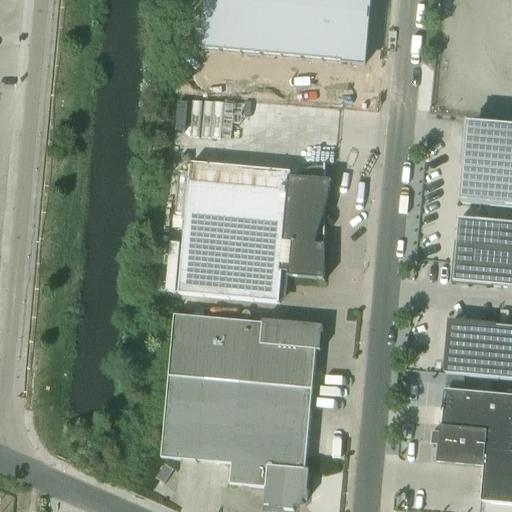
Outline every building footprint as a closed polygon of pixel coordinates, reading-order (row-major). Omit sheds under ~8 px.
[(369,0),(205,0),(200,51),(364,66),(369,0)] [(511,208),(511,128),(468,125),(461,204),(511,208)] [(190,165),(178,296),(279,305),(282,274),(288,274),(288,278),(324,282),(325,210),(332,182),(325,182),(325,169),(318,168),(311,169),(306,172),(300,175),(296,180),(291,180),(291,174),(190,165)] [(511,225),(459,220),(453,284),(511,289),(511,225)] [(174,317),(161,460),(232,466),(230,487),(266,490),(264,510),(288,511),(293,511),(294,510),(297,510),(303,505),(304,501),(307,502),(309,472),(305,471),(316,352),(320,352),(322,328),(263,322),(262,325),(174,317)] [(511,329),(450,324),(445,376),(511,381),(511,329)] [(440,428),(437,465),(484,469),(480,504),(511,506),(511,397),(445,392),(441,428),(440,428)]
